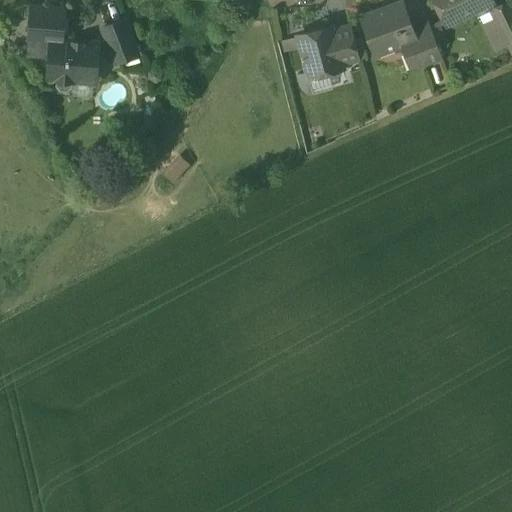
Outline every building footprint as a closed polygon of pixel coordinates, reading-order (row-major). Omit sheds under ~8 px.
[(463,16),(491,0),(433,0),(446,24),(448,24),(454,25),(461,20),(463,16)] [(511,11),(507,2),(492,10),(511,44),(511,43),(511,11)] [(404,3),(362,16),(375,53),(402,44),(410,69),(441,59),(429,26),(413,30),(404,3)] [(67,9),(31,5),(28,37),(64,40),(67,9)] [(125,17),(98,27),(112,65),(139,55),(125,17)] [(333,27),(298,34),(308,77),(342,69),(341,66),(333,31),(333,27)] [(352,27),(333,31),(341,66),(359,61),(352,27)] [(98,43),(64,40),(28,37),(27,54),(50,55),(47,77),(55,77),(54,85),(58,90),(66,91),(71,88),(72,80),(93,82),(98,43)] [(173,183),(190,164),(179,155),(163,173),(173,183)]
